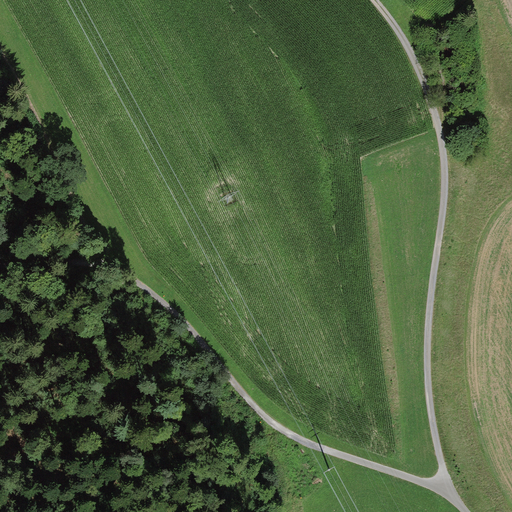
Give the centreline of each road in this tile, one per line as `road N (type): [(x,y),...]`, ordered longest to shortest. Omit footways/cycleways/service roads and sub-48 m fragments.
road 1 (track): [(466,511),(446,490),(333,453),(247,413),(190,333),(144,297),(98,274),(0,260)]
road 2 (track): [(446,490),(424,360),(445,149),(425,84),(370,0)]
